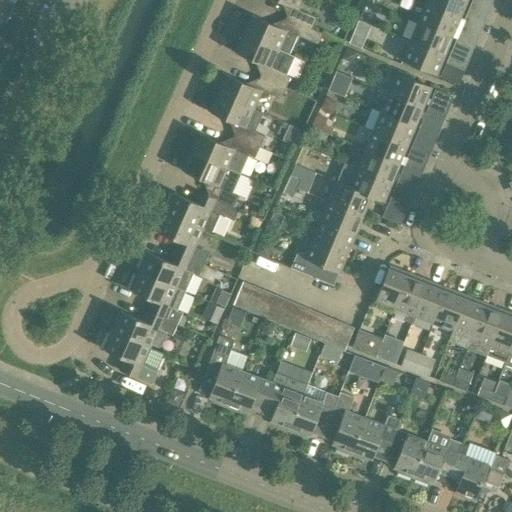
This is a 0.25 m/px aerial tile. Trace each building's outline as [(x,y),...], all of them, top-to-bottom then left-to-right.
[(0,0),(0,18),(2,20),(6,12),(10,14),(16,2),(10,0),(0,0)] [(275,0),(291,7),(286,18),(312,29),(317,17),(298,9),(301,0),(275,0)] [(416,0),(411,0),(405,17),(418,22),(452,37),(460,18),(425,4),(416,0)] [(426,0),(425,4),(460,18),(467,0),(426,0)] [(466,14),(462,25),(471,29),(475,18),(466,14)] [(251,15),(243,34),(280,50),(288,32),(318,45),(323,33),(312,29),(286,18),(281,29),(251,15)] [(475,18),(471,29),(480,32),(484,22),(475,18)] [(418,22),(410,41),(445,56),(452,37),(418,22)] [(243,34),(235,53),(265,66),(260,77),(286,88),(291,77),(285,74),(294,56),(280,50),(243,34)] [(410,41),(402,61),(436,75),(445,56),(410,41)] [(450,52),(446,62),(455,66),(460,56),(450,52)] [(460,56),(455,66),(465,70),(469,60),(460,56)] [(338,70),(334,85),(347,89),(351,73),(338,70)] [(397,73),(388,93),(423,107),(431,88),(397,73)] [(225,75),(217,93),(254,109),(262,91),(281,99),(286,88),(260,77),(255,88),(225,75)] [(217,93),(209,112),(238,125),(234,136),(259,147),(264,136),(245,127),(254,109),(217,93)] [(388,93),(380,112),(415,126),(423,107),(388,93)] [(429,104),(425,114),(434,118),(438,107),(429,104)] [(438,107),(434,118),(443,122),(447,111),(438,107)] [(380,112),(373,131),(407,145),(415,126),(380,112)] [(373,131),(365,150),(400,164),(407,145),(373,131)] [(199,134),(191,152),(227,168),(235,150),(254,158),(259,147),(234,136),(229,147),(199,134)] [(413,141),(409,152),(418,156),(423,145),(413,141)] [(423,145),(418,156),(428,159),(432,149),(423,145)] [(365,150),(357,168),(392,183),(400,164),(365,150)] [(191,152),(182,171),(212,184),(207,196),(230,205),(233,207),(238,195),(232,192),(240,174),(227,168),(191,152)] [(344,163),(336,182),(349,187),(349,188),(371,197),(384,203),(392,183),(357,168),(344,163)] [(290,175),(286,184),(297,188),(301,179),(290,175)] [(398,179),(393,189),(403,193),(407,183),(398,179)] [(336,182),(328,201),(363,216),(371,197),(349,188),(349,187),(336,182)] [(407,183),(403,193),(412,197),(416,187),(407,183)] [(286,184),(282,193),(292,197),(297,188),(286,184)] [(164,212),(203,229),(212,233),(220,215),(225,217),(230,205),(207,196),(200,192),(195,202),(173,193),(164,212)] [(309,216),(320,220),(355,235),(363,216),(328,201),(324,212),(320,210),(311,212),(309,216)] [(164,212),(156,231),(178,241),(173,251),(204,265),(209,253),(195,247),(203,229),(164,212)] [(274,212),(270,221),(280,226),(284,216),(274,212)] [(320,220),(313,239),(347,253),(355,235),(320,220)] [(339,273),(347,253),(313,239),(305,258),(299,256),(294,267),(332,283),(337,272),(339,273)] [(138,271),(176,288),(186,292),(194,274),(199,276),(204,265),(173,251),(169,262),(147,252),(138,271)] [(377,288),(371,300),(395,309),(409,273),(389,266),(380,289),(377,288)] [(138,271),(129,290),(152,300),(147,310),(177,324),(182,312),(168,306),(176,288),(138,271)] [(409,273),(395,309),(408,314),(405,322),(411,324),(414,316),(428,281),(409,273)] [(428,281),(414,316),(433,324),(446,288),(428,281)] [(243,282),(233,305),(244,310),(254,286),(243,282)] [(219,321),(233,290),(219,284),(205,315),(219,321)] [(254,286),(244,310),(256,314),(265,291),(254,286)] [(446,288),(433,324),(452,331),(466,296),(446,288)] [(265,291),(256,314),(267,319),(276,295),(265,291)] [(276,295),(267,319),(278,323),(287,300),(276,295)] [(466,296),(452,331),(448,341),(467,348),(485,303),(466,296)] [(287,300),(278,323),(289,328),(298,305),(287,300)] [(485,303),(467,348),(486,355),(504,310),(485,303)] [(298,305),(289,328),(300,333),(309,309),(298,305)] [(244,312),(233,308),(228,321),(239,325),(244,312)] [(309,309),(300,333),(311,337),(320,314),(309,309)] [(120,311),(112,330),(150,347),(151,345),(157,347),(161,346),(167,333),(172,335),(177,324),(147,310),(142,321),(120,311)] [(505,363),(511,345),(511,313),(504,310),(486,355),(505,363)] [(320,314),(311,337),(322,342),(332,318),(320,314)] [(332,318),(322,342),(333,346),(343,323),(332,318)] [(343,323),(333,346),(344,351),(354,328),(343,323)] [(112,330),(103,350),(125,359),(121,370),(151,383),(156,372),(142,365),(150,347),(112,330)] [(359,331),(352,348),(376,357),(379,349),(382,340),(359,331)] [(290,343),(305,348),(310,337),(295,332),(290,343)] [(219,336),(198,390),(210,395),(209,398),(213,399),(212,402),(228,408),(242,371),(225,365),(234,342),(219,336)] [(340,350),(324,344),(320,355),(336,361),(340,350)] [(379,349),(376,357),(390,362),(393,354),(379,349)] [(407,349),(401,366),(414,371),(421,355),(407,349)] [(421,355),(414,371),(428,377),(434,360),(421,355)] [(272,383),(262,411),(272,415),(270,421),(275,423),(274,425),(290,431),(307,385),(312,373),(281,361),(277,373),(273,383),(272,383)] [(373,364),(368,377),(379,381),(384,368),(373,364)] [(397,372),(384,367),(384,368),(379,381),(391,386),(397,372)] [(242,371),(228,408),(243,413),(244,411),(249,413),(251,407),(262,411),(272,383),(273,383),(277,373),(265,369),(261,379),(242,371)] [(442,372),(439,381),(452,386),(456,377),(442,372)] [(456,377),(452,386),(466,391),(469,383),(456,377)] [(415,379),(409,393),(423,398),(428,384),(415,379)] [(307,385),(290,431),(305,437),(306,435),(311,436),(313,431),(323,435),(334,406),(335,407),(339,397),(307,385)] [(480,387),(477,395),(491,400),(494,392),(480,387)] [(334,406),(323,435),(334,439),(332,444),(337,446),(336,448),(351,454),(365,418),(349,412),(354,397),(340,392),(339,397),(335,407),(334,406)] [(494,392),(491,400),(504,406),(507,397),(494,392)] [(505,429),(511,414),(496,409),(492,418),(496,426),(505,429)] [(365,418),(351,454),(367,460),(368,458),(372,460),(374,454),(385,458),(396,430),(400,420),(388,415),(384,425),(365,418)] [(396,430),(385,458),(396,462),(394,468),(398,470),(397,472),(413,478),(427,442),(396,430)] [(427,442),(413,478),(428,484),(429,481),(434,483),(436,477),(447,481),(461,443),(450,439),(446,449),(427,442)] [(461,443),(447,481),(458,485),(455,491),(460,493),(459,495),(475,501),(489,465),(465,456),(468,446),(461,443)] [(495,455),(490,468),(504,474),(509,460),(495,455)] [(490,468),(484,482),(499,487),(504,474),(490,468)]
